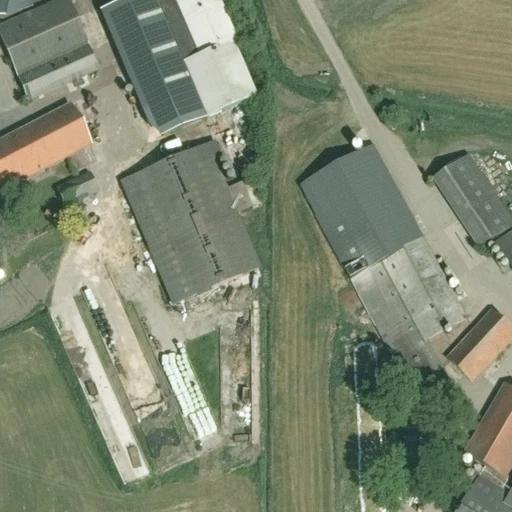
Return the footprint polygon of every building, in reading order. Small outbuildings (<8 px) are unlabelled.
[(65,0),(0,28),(0,43),(27,104),(27,105),(29,104),(28,104),(97,73),(65,0)] [(0,0),(0,20),(5,22),(30,10),(31,0),(0,0)] [(203,122),(151,0),(133,0),(99,14),(154,143),(203,122)] [(255,101),(232,46),(236,45),(216,0),(153,0),(181,66),(205,122),(255,101)] [(69,106),(0,141),(0,195),(91,148),(69,106)] [(214,162),(222,158),(216,144),(129,181),(119,185),(171,309),(260,271),(238,219),(246,215),(261,209),(251,187),(243,190),(241,185),(227,191),(214,162)] [(301,189),(348,277),(348,276),(413,396),(447,378),(427,342),(466,321),(421,237),(374,149),(301,189)] [(511,223),(469,159),(435,181),(479,250),(511,228),(511,223)] [(55,190),(64,211),(99,195),(90,175),(55,190)] [(511,268),(511,234),(496,245),(511,268)] [(511,330),(492,313),(447,362),(473,385),(511,341),(511,330)] [(486,470),(460,511),(511,511),(511,496),(511,497),(503,491),(511,474),(511,390),(505,387),(463,455),(486,470)] [(404,449),(430,452),(436,404),(410,401),(404,449)]
